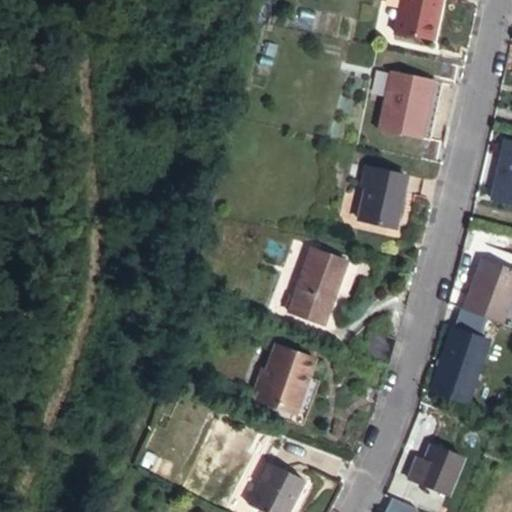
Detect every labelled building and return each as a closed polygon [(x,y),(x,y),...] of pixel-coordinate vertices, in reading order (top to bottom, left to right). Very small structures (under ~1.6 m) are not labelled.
[(439,39),(446,0),(408,0),(403,32),(439,39)] [(428,136),(440,79),(398,71),(386,128),(428,136)] [(511,204),(511,143),(509,143),(495,201),(511,204)] [(401,229),(412,175),(370,167),(367,186),(373,187),(366,222),(401,229)] [(325,326),(351,260),(315,247),(291,313),(325,326)] [(469,313),(507,326),(511,313),(511,271),(487,263),(469,313)] [(471,405),(492,341),(459,329),(437,394),(471,405)] [(372,330),(364,356),(367,357),(391,366),(400,339),(372,330)] [(297,407),(316,357),(277,342),(259,393),(297,407)] [(364,356),(361,355),(352,379),(384,392),(391,366),(367,357),(364,356)] [(448,495),(461,456),(434,446),(428,462),(420,459),(413,482),(448,495)] [(271,511),(288,511),(308,474),(273,457),(250,501),(271,511)] [(384,511),(414,511),(419,505),(393,496),(384,511)]
